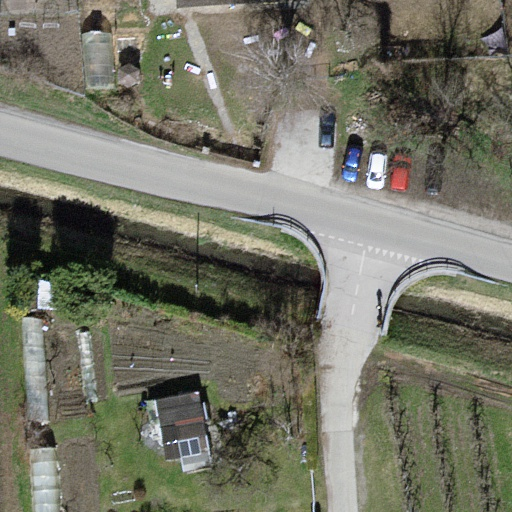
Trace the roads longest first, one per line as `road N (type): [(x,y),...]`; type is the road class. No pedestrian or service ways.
road 1 (tertiary): [(358,229),(0,129)]
road 2 (unclassified): [(345,511),(337,348)]
road 3 (tertiary): [(511,265),(358,229)]
road 4 (unclassified): [(358,229),(337,348)]
